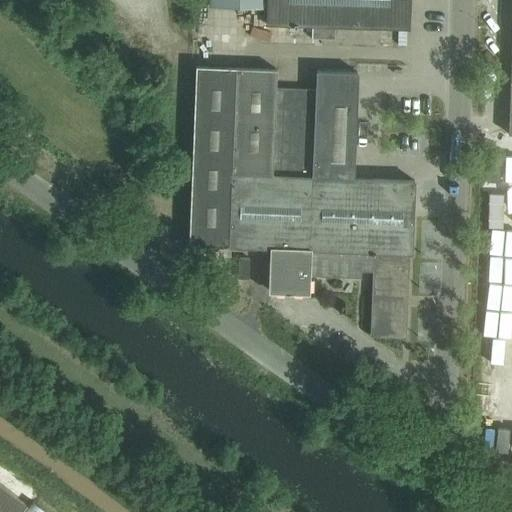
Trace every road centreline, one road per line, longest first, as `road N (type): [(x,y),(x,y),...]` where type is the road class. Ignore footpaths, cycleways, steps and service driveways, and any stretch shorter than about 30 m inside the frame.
road 1 (unclassified): [(430,477),(0,163)]
road 2 (unclassified): [(430,477),(445,434),(459,0)]
